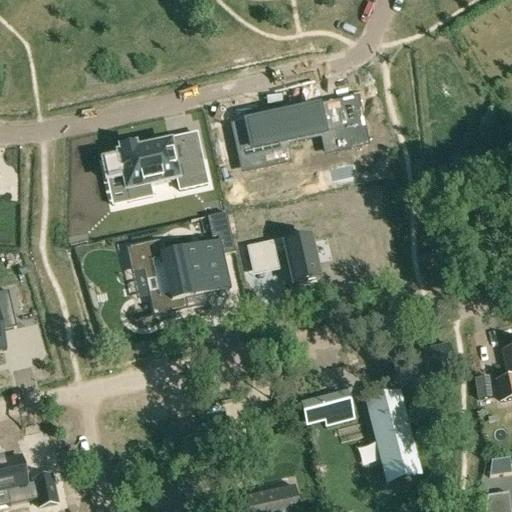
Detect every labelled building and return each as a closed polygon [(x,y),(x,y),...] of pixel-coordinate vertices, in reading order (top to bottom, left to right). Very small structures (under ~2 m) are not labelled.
[(234,134),(233,134),(236,150),(238,150),(239,155),(243,154),(243,155),(315,140),(314,138),(322,136),(326,154),(355,148),(351,130),(363,128),(362,126),(332,133),(326,108),(317,110),(317,109),(316,109),(316,110),(264,122),(264,120),(246,124),(246,126),(233,128),(234,134)] [(118,160),(102,163),(106,184),(123,180),(128,204),(152,199),(150,188),(177,182),(179,193),(207,187),(201,159),(174,165),(170,145),(149,149),(135,152),(134,148),(119,151),(120,156),(117,156),(118,160)] [(226,215),(207,219),(211,240),(217,239),(218,245),(218,247),(220,246),(222,246),(224,256),(222,256),(221,257),(222,262),(223,262),(222,258),(223,258),(234,255),(226,215)] [(284,241),(246,249),(249,261),(285,253),(288,269),(293,288),(319,283),(310,240),(285,245),(284,241)] [(140,253),(139,253),(145,281),(156,279),(159,294),(151,296),(156,317),(186,311),(184,301),(204,297),(230,291),(223,258),(222,258),(223,262),(222,262),(221,257),(222,256),(220,246),(218,247),(218,245),(214,246),(162,258),(142,262),(140,253)] [(0,353),(6,352),(6,351),(4,351),(0,333),(16,330),(8,293),(0,294),(0,353)] [(413,382),(455,372),(449,348),(407,357),(413,382)] [(511,351),(503,353),(508,380),(496,383),(501,404),(511,401),(511,351)] [(384,465),(388,483),(416,476),(412,458),(410,458),(407,444),(408,444),(397,399),(369,406),(378,445),(380,444),(385,464),(384,465)] [(226,419),(213,422),(216,439),(230,436),(226,419)] [(132,463),(125,465),(125,466),(132,465),(142,511),(169,511),(175,511),(171,489),(169,481),(173,480),(174,482),(175,482),(175,480),(182,478),(182,480),(183,480),(183,478),(187,478),(191,493),(214,488),(210,470),(204,442),(203,439),(180,444),(183,458),(179,459),(178,457),(177,458),(177,459),(171,461),(170,459),(169,459),(169,461),(165,462),(163,451),(158,430),(126,437),(130,458),(132,463)] [(0,494),(6,493),(9,506),(8,506),(8,508),(36,501),(38,509),(57,505),(50,478),(32,482),(33,485),(26,487),(19,459),(0,463),(0,494)] [(251,500),(244,501),(247,511),(246,511),(298,511),(294,490),(251,500)] [(510,511),(508,495),(486,498),(484,511),(510,511)]
